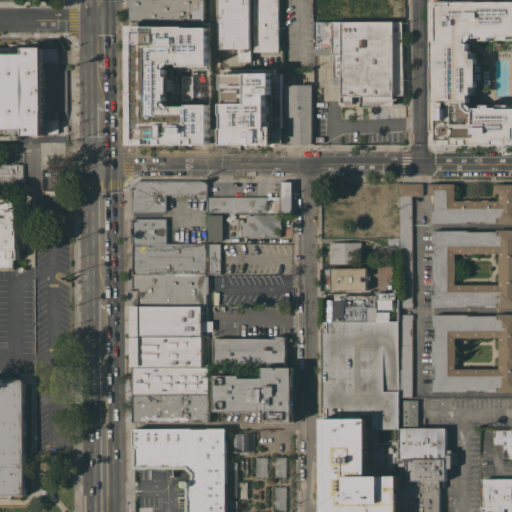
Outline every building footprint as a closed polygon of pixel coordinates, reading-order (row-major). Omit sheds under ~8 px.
[(131,19),(131,0),(204,0),(204,19),(131,19)] [(239,48),(221,48),(221,0),(251,0),(252,60),(239,61),(239,48)] [(279,0),(279,50),(255,51),(254,0),(279,0)] [(335,0),(335,15),(331,15),(331,17),(326,17),(326,15),(316,15),(316,5),(314,3),(314,1),(315,0),(335,0)] [(346,0),(402,0),(402,3),(403,3),(403,17),(393,17),(393,12),(391,12),(391,5),(388,5),(388,16),(385,16),(385,17),(347,17),(346,0)] [(511,0),(432,0),(432,141),(511,141),(511,0)] [(129,142),(170,142),(170,121),(168,121),(167,100),(190,100),(190,90),(192,90),(192,56),(198,56),(198,36),(148,36),(147,22),(127,22),(129,142)] [(342,83),(342,82),(333,82),(333,54),(314,54),(314,52),(314,22),(402,22),(403,52),(403,83),(403,95),(394,94),(394,105),(361,106),(361,95),(354,96),(354,102),(344,102),(344,83),(342,83)] [(199,57),(193,56),(193,66),(206,67),(207,45),(200,45),(199,57)] [(43,48),(58,48),(58,62),(56,62),(56,70),(46,70),(46,110),(57,110),(57,118),(58,118),(58,133),(43,133),(43,135),(20,135),(20,139),(12,139),(12,135),(0,135),(0,47),(21,47),(21,53),(24,53),(24,46),(43,46),(43,48)] [(311,144),(290,144),(290,136),(289,136),(289,117),(286,117),(286,109),(285,109),(285,84),(311,84),(311,144)] [(173,131),(174,142),(186,141),(186,137),(185,137),(185,121),(176,121),(177,131),(173,131)] [(23,184),(0,184),(0,164),(14,164),(14,163),(19,163),(19,164),(23,164),(23,184)] [(40,189),(55,189),(55,172),(40,171),(40,189)] [(130,212),(131,187),(136,182),(207,182),(207,194),(206,194),(206,199),(198,199),(198,194),(166,194),(166,210),(160,212),(132,212),(130,212)] [(292,212),(208,212),(208,196),(279,197),(279,182),(292,182),(292,212)] [(399,223),(400,223),(400,182),(422,183),(422,195),(412,195),(411,302),(412,302),(412,308),(400,308),(400,249),(399,249),(399,237),(399,223)] [(455,183),(455,200),(465,200),(467,199),(468,199),(471,199),(472,200),(482,200),(484,199),(487,199),(488,199),(489,200),(499,200),(499,193),(495,193),(495,184),(511,184),(511,223),(496,223),(496,222),(467,222),(467,223),(432,223),(432,210),(434,210),(434,195),(429,195),(429,183),(455,183)] [(353,196),(353,222),(346,222),(346,223),(340,223),(340,222),(333,222),(334,212),(331,212),(331,205),(333,205),(333,196),(353,196)] [(387,237),(379,237),(379,227),(377,227),(377,224),(374,224),(374,234),(376,234),(376,236),(361,236),(360,236),(360,234),(359,234),(359,231),(359,201),(361,201),(361,197),(375,197),(375,196),(397,196),(396,223),(399,223),(399,237),(387,237)] [(0,269),(0,198),(13,198),(13,208),(18,208),(18,217),(17,217),(17,247),(18,247),(18,259),(14,259),(14,269),(0,269)] [(281,213),(281,226),(280,226),(280,236),(247,237),(247,235),(242,235),(241,223),(243,223),(243,222),(246,221),(246,215),(254,215),(253,214),(281,213)] [(222,241),(209,241),(209,214),(222,214),(222,241)] [(133,243),(132,221),(133,221),(133,218),(166,218),(166,243),(133,243)] [(511,307),(496,307),(496,306),(467,306),(467,307),(432,307),(432,294),(435,294),(435,287),(432,287),(432,283),(434,283),(434,281),(432,281),(432,256),(434,256),(434,243),(432,243),(432,230),(467,230),(467,231),(496,231),(496,229),(511,229),(511,307)] [(399,249),(387,249),(387,237),(399,237),(399,249)] [(360,242),(360,263),(329,263),(329,242),(360,242)] [(204,244),(204,249),(205,249),(205,257),(207,257),(207,243),(220,244),(220,257),(221,257),(221,260),(220,260),(220,267),(222,267),(222,270),(220,270),(220,274),(208,274),(208,260),(205,260),(205,274),(133,274),(133,243),(166,243),(204,244)] [(369,293),(344,293),(344,290),(331,290),(331,283),(327,283),(327,275),(331,275),(331,267),(366,267),(366,271),(368,271),(368,275),(366,275),(366,280),(369,280),(369,293)] [(134,304),(127,304),(127,274),(133,274),(205,274),(205,275),(208,275),(208,293),(209,293),(209,301),(206,301),(206,305),(200,304),(165,305),(134,305),(134,304)] [(322,321),(322,299),(352,299),(352,296),(369,296),(369,299),(371,299),(371,295),(398,295),(398,314),(399,314),(399,321),(322,321)] [(127,304),(128,367),(134,367),(201,366),(200,304),(165,305),(134,305),(134,304),(127,304)] [(399,314),(412,313),(413,319),(411,319),(412,396),(400,397),(399,321),(399,314)] [(511,391),(497,391),(497,390),(467,390),(467,391),(432,391),(432,378),(435,378),(435,372),(433,372),(433,368),(435,368),(435,366),(432,366),(432,340),(435,340),(435,327),(432,327),(432,314),(467,314),(467,315),(496,315),(496,314),(511,314),(511,391)] [(398,511),(324,511),(323,327),(327,328),(327,322),(322,322),(322,321),(399,321),(400,397),(399,397),(399,428),(373,430),(373,420),(368,420),(367,475),(397,475),(398,511)] [(274,338),(274,336),(283,336),(283,338),(286,338),(286,346),(287,346),(287,352),(286,352),(286,365),(275,364),(275,363),(243,363),(243,364),(214,364),(214,338),(274,338)] [(209,367),(209,422),(134,422),(134,367),(201,366),(209,367)] [(296,388),(296,401),(293,401),(293,422),(264,422),(264,411),(216,411),(216,400),(214,400),(214,394),(216,394),(216,375),(241,375),(241,378),(264,378),(264,367),(293,367),(293,388),(294,388),(296,388)] [(26,495),(0,495),(0,379),(25,379),(26,495)] [(401,428),(401,400),(417,399),(418,428),(401,428)] [(399,428),(401,429),(401,428),(418,428),(446,428),(446,450),(446,468),(446,480),(445,480),(445,487),(439,487),(439,511),(398,511),(397,475),(399,476),(399,428)] [(226,429),(226,511),(184,511),(184,509),(185,510),(185,509),(186,509),(186,494),(184,494),(184,489),(181,485),(181,484),(181,482),(182,481),(184,480),(187,481),(192,476),(192,474),(190,472),(190,473),(186,469),(187,469),(186,468),(165,468),(165,470),(157,470),(156,470),(156,468),(145,468),(145,470),(144,471),(138,471),(136,470),(135,469),(135,465),(135,429),(226,429)] [(492,444),(493,429),(511,429),(511,459),(511,458),(508,458),(502,457),(503,444),(492,444)] [(242,452),(252,451),(252,433),(241,433),(242,452)] [(274,456),(285,456),(285,477),(273,476),(274,456)] [(255,457),(267,457),(267,477),(256,477),(255,457)] [(228,468),(236,468),(237,496),(229,497),(228,468)] [(511,478),(511,511),(481,511),(481,506),(483,507),(483,494),(480,494),(480,486),(483,486),(483,478),(511,478)] [(239,482),(247,481),(248,498),(240,498),(239,482)] [(274,486),(285,486),(285,510),(273,510),(274,486)]
